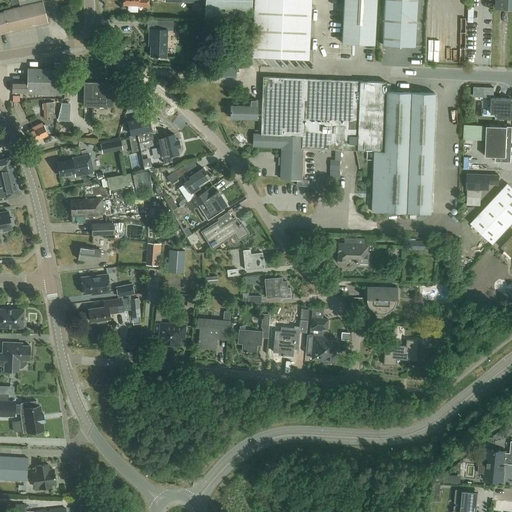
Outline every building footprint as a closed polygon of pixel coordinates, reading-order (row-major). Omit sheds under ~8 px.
[(137,6),(147,7),(147,0),(122,0),(122,5),(127,5),(127,10),(129,12),(137,12),(137,6)] [(251,0),(204,0),(204,17),(251,19),(251,0)] [(253,0),(251,56),(308,59),(310,0),(253,0)] [(342,43),(353,43),(374,44),(376,0),(343,0),(343,22),(342,43)] [(384,0),(382,45),(415,46),(417,0),(384,0)] [(511,0),(496,0),(496,9),(511,9),(511,0)] [(0,33),(47,22),(42,2),(3,11),(4,13),(0,13),(0,33)] [(157,21),(157,29),(149,29),(149,42),(150,42),(150,44),(150,56),(166,57),(167,30),(172,30),(173,21),(157,21)] [(297,69),(298,59),(272,58),(272,68),(297,69)] [(61,95),(62,69),(27,67),(27,82),(13,81),(13,92),(27,93),(61,95)] [(435,93),(386,91),(386,82),(263,77),(261,134),(254,134),(253,146),(282,147),(281,157),(280,157),(279,165),(281,165),(280,179),(300,179),(302,148),(372,151),(370,211),(430,213),(435,93)] [(231,80),(232,93),(248,91),(246,78),(231,80)] [(85,83),(84,105),(112,106),(113,96),(108,95),(108,83),(85,83)] [(511,99),(510,98),(491,98),(491,114),(497,114),(497,118),(511,118),(511,99)] [(249,99),(249,106),(231,106),(230,117),(257,118),(257,99),(249,99)] [(54,118),(53,102),(43,102),(43,118),(54,118)] [(61,103),(60,110),(70,111),(70,103),(61,103)] [(131,134),(137,133),(151,130),(148,116),(128,120),(131,134)] [(32,127),(34,129),(28,132),(33,142),(48,135),(47,133),(49,132),(45,124),(43,125),(42,123),(32,127)] [(511,147),(511,146),(511,142),(511,132),(511,126),(507,126),(507,127),(487,126),(485,156),(495,157),(495,162),(511,162),(511,147)] [(140,150),(159,145),(163,163),(172,161),(170,155),(177,153),(173,134),(158,137),(156,129),(151,131),(137,134),(140,150)] [(128,136),(131,151),(140,150),(137,134),(128,136)] [(120,140),(101,144),(102,151),(122,147),(120,140)] [(94,173),(93,171),(90,154),(72,158),(72,159),(57,162),(60,176),(75,173),(75,177),(94,173)] [(0,185),(3,200),(20,196),(11,158),(0,160),(0,185)] [(143,161),(145,168),(152,167),(150,159),(143,161)] [(334,169),(342,168),(340,161),(333,162),(334,169)] [(173,172),(176,177),(177,178),(187,172),(183,166),(173,172)] [(309,167),(309,179),(317,179),(317,167),(309,167)] [(199,188),(198,185),(209,178),(203,168),(189,177),(190,179),(184,183),(190,193),(199,188)] [(107,178),(109,190),(134,185),(132,173),(107,178)] [(499,175),(467,174),(467,189),(467,197),(481,197),(481,190),(489,190),(489,184),(498,184),(499,175)] [(493,244),(511,222),(511,187),(508,183),(471,223),(493,244)] [(212,187),(186,203),(190,209),(195,206),(203,201),(207,207),(201,210),(207,220),(219,212),(218,210),(226,204),(218,191),(215,192),(212,187)] [(143,203),(142,191),(142,190),(132,191),(131,191),(132,204),(143,203)] [(70,200),(72,223),(85,222),(85,217),(104,215),(103,198),(70,200)] [(229,212),(231,218),(239,214),(236,208),(229,212)] [(0,231),(11,229),(11,226),(13,225),(12,218),(9,218),(8,211),(0,212),(0,231)] [(217,222),(207,228),(202,232),(212,248),(218,245),(234,234),(238,240),(248,233),(242,224),(240,225),(239,223),(239,224),(235,217),(220,227),(217,222)] [(92,235),(114,234),(113,222),(91,223),(92,235)] [(365,244),(366,238),(354,238),(354,244),(339,243),(339,244),(334,248),(338,252),(338,261),(342,265),(346,262),(359,262),(359,264),(368,265),(368,254),(366,254),(367,244),(365,244)] [(511,255),(511,238),(503,248),(511,255)] [(407,240),(406,249),(424,250),(425,241),(407,240)] [(157,261),(158,248),(128,245),(127,258),(157,261)] [(80,247),(78,259),(100,262),(101,250),(80,247)] [(184,273),(185,251),(169,249),(167,272),(184,273)] [(250,254),(250,250),(243,251),(245,270),(264,267),(262,253),(250,254)] [(108,274),(81,277),(83,294),(91,293),(91,295),(110,293),(108,274)] [(206,284),(218,282),(217,276),(205,277),(206,284)] [(280,282),(280,278),(265,279),(267,297),(281,296),(281,298),(291,297),(290,287),(287,287),(287,281),(280,282)] [(116,286),(118,297),(134,294),(132,283),(116,286)] [(396,302),(397,300),(397,288),(367,286),(366,299),(367,299),(367,303),(370,308),(373,311),(377,313),(382,314),(387,313),(391,310),(395,307),(396,302)] [(163,302),(168,303),(169,293),(158,293),(157,302),(163,302)] [(248,295),(248,303),(261,303),(261,296),(249,295),(248,295)] [(139,297),(130,298),(131,310),(140,309),(139,297)] [(110,318),(109,314),(124,311),(122,298),(104,301),(104,306),(88,309),(90,321),(97,320),(98,323),(105,322),(105,319),(110,318)] [(163,302),(157,302),(155,320),(162,320),(163,302)] [(308,320),(310,320),(311,307),(297,306),(296,316),(298,316),(297,318),(300,318),(300,319),(299,331),(307,332),(307,329),(308,320)] [(0,326),(23,328),(23,326),(25,326),(26,320),(24,320),(24,309),(0,308),(0,326)] [(224,320),(199,318),(198,327),(201,327),(199,347),(215,348),(216,338),(229,339),(230,322),(231,312),(225,311),(224,320)] [(269,328),(270,314),(262,313),(261,328),(269,328)] [(312,355),(311,358),(334,360),(335,350),(339,351),(340,343),(337,342),(337,338),(322,337),(323,329),(327,329),(328,319),(312,317),(311,327),(310,327),(309,334),(307,334),(305,353),(311,353),(311,355),(312,355)] [(185,325),(161,323),(159,344),(180,345),(181,334),(185,334),(185,325)] [(238,343),(243,343),(243,351),(256,352),(257,340),(262,340),(263,331),(245,330),(245,326),(240,326),(239,329),(238,343)] [(299,344),(299,335),(280,333),(279,354),(293,355),(294,343),(299,344)] [(406,340),(406,346),(388,344),(387,353),(384,353),(383,364),(396,365),(396,359),(416,360),(418,341),(406,340)] [(29,360),(30,346),(17,345),(18,343),(6,342),(5,353),(0,353),(0,365),(4,365),(4,367),(12,368),(12,367),(19,368),(21,367),(23,367),(26,364),(26,362),(27,360),(29,360)] [(15,401),(0,400),(0,415),(7,416),(7,415),(15,415),(15,406),(15,401)] [(43,428),(40,407),(37,407),(36,402),(21,405),(21,406),(15,406),(15,415),(20,415),(21,423),(19,423),(21,432),(23,432),(23,434),(43,432),(43,428)] [(479,464),(478,473),(484,474),(484,480),(491,480),(491,481),(496,481),(503,481),(504,470),(505,465),(504,465),(504,463),(509,464),(511,464),(511,440),(510,453),(505,452),(499,451),(499,450),(494,450),(487,450),(486,455),(485,465),(479,464)] [(0,479),(27,481),(28,458),(0,456),(0,479)] [(49,470),(48,464),(36,466),(39,489),(52,487),(51,485),(56,484),(54,469),(49,470)] [(453,510),(452,511),(476,511),(477,503),(478,491),(467,490),(456,489),(454,503),(455,503),(455,505),(454,505),(454,510),(453,510)] [(0,503),(0,511),(25,511),(26,504),(0,503)]
